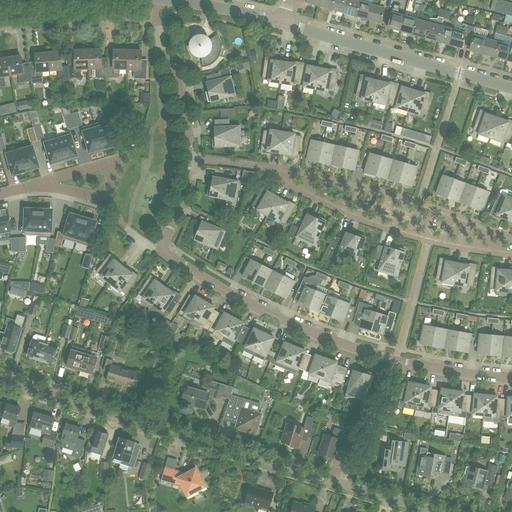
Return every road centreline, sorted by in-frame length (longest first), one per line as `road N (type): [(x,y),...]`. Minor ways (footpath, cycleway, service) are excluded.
road 1 (residential): [(433,511),(0,379)]
road 2 (residential): [(511,379),(416,367),(283,321),(161,252)]
road 3 (residential): [(511,255),(364,221),(255,166)]
road 4 (residential): [(511,238),(356,183),(255,166)]
road 5 (residential): [(511,87),(281,23)]
road 6 (residential): [(156,19),(0,27)]
road 7 (residential): [(13,189),(116,158),(102,200)]
road 8 (residential): [(188,157),(184,103),(156,19)]
